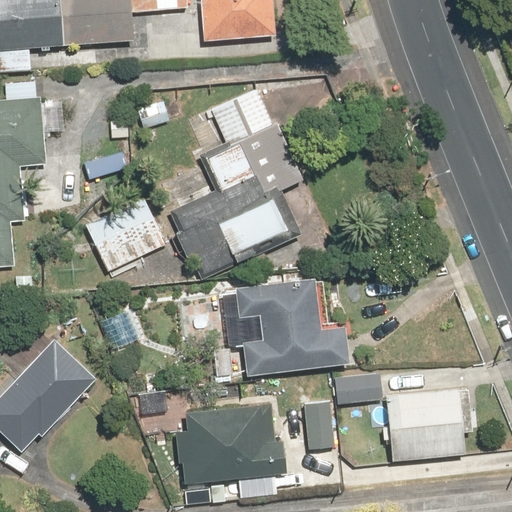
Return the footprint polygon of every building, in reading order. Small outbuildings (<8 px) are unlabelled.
[(0,0),(0,69),(34,68),(32,44),(140,38),(139,8),(189,5),(189,0),(0,0)] [(203,0),(206,40),(279,35),(276,0),(203,0)] [(8,98),(0,98),(0,265),(14,264),(12,224),(25,224),(21,160),(48,158),(44,80),(7,82),(8,98)] [(306,179),(260,86),(190,121),(203,147),(193,152),(201,167),(204,165),(218,192),(178,212),(184,226),(175,231),(190,260),(201,255),(210,273),(304,227),(285,189),(306,179)] [(182,119),(181,101),(139,103),(140,121),(182,119)] [(148,193),(88,220),(113,275),(144,261),(142,255),(171,242),(148,193)] [(50,285),(52,247),(34,246),(33,275),(15,274),(15,294),(36,295),(36,284),(50,285)] [(341,335),(329,335),(328,278),(240,281),(241,316),(264,315),(265,337),(245,337),(246,378),(341,375),(341,335)] [(59,340),(0,405),(0,428),(26,452),(44,431),(48,434),(100,376),(59,340)] [(385,372),(338,375),(340,403),(387,400),(385,372)] [(472,391),(389,396),(393,467),(477,461),(472,391)] [(334,401),(306,402),(309,449),(337,447),(334,401)] [(179,414),(183,487),(301,481),(297,409),(179,414)]
